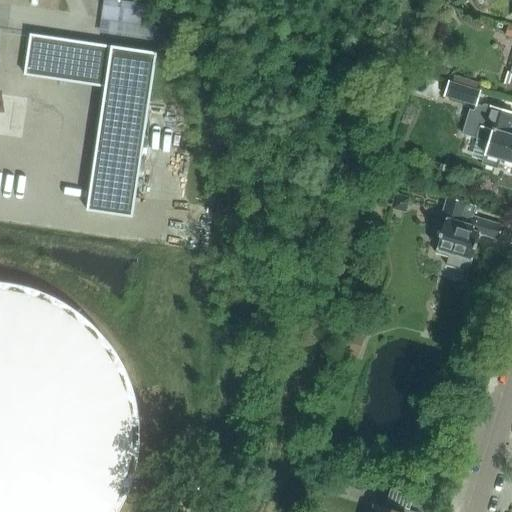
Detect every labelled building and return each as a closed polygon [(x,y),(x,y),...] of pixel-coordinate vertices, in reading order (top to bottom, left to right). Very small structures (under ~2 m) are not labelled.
[(102,34),(151,35),(151,4),(103,3),(102,34)] [(150,93),(156,53),(111,47),(105,87),(150,93)] [(474,107),(475,105),(476,105),(480,92),(448,82),(443,97),(474,107)] [(488,109),(476,105),(475,105),(474,107),(469,124),(479,127),(475,139),(487,143),(481,163),(496,168),(499,159),(511,163),(511,135),(506,134),(511,115),(511,113),(489,106),(488,109)] [(143,140),(97,133),(94,153),(140,159),(143,140)] [(91,172),(137,179),(140,159),(94,153),(91,172)] [(91,172),(88,192),(111,195),(134,198),(134,197),(137,179),(91,172)] [(86,211),(108,214),(111,195),(88,192),(86,211)] [(405,213),(410,198),(394,194),(390,209),(405,213)] [(130,218),(131,218),(134,198),(111,195),(108,214),(130,218)] [(434,254),(448,258),(445,266),(468,272),(479,234),(498,239),(500,233),(502,227),(473,218),(476,208),(445,199),(439,219),(444,221),(434,254)] [(0,511),(117,511),(129,488),(136,464),(139,434),(138,419),(136,409),(134,399),(131,388),(127,378),(120,363),(114,353),(105,340),(96,330),(86,320),(75,311),(63,303),(48,295),(22,287),(10,284),(0,282),(0,511)] [(357,357),(363,337),(347,332),(341,352),(357,357)]
